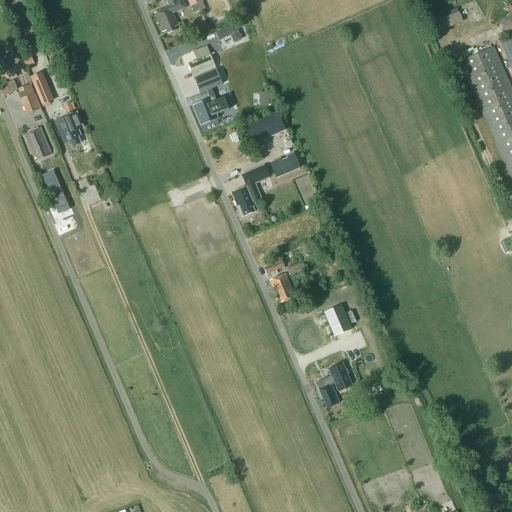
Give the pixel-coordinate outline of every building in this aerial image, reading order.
[(168,0),(171,6),(155,12),(163,31),(166,29),(168,33),(176,30),(175,26),(178,25),(173,13),(187,7),(183,0),(168,0)] [(462,7),(441,15),(447,29),(468,21),(462,7)] [(506,41),(511,37),(511,20),(499,26),(506,41)] [(244,26),(242,22),(235,25),(235,24),(216,33),(219,41),(231,35),(234,43),(242,40),(237,29),(244,26)] [(511,180),(511,40),(501,45),(511,69),(511,86),(495,48),(459,64),(511,180)] [(26,68),(35,64),(31,57),(23,60),(26,68)] [(193,106),(199,122),(202,121),(203,125),(217,119),(218,119),(216,115),(229,110),(229,109),(227,110),(222,99),(224,98),(217,101),(212,89),(223,84),(217,69),(194,79),(200,93),(205,91),(209,100),(194,106),(193,106)] [(52,101),(40,73),(30,77),(42,105),(52,101)] [(18,91),(14,81),(0,86),(0,88),(3,97),(18,91)] [(31,84),(18,89),(27,114),(40,109),(31,84)] [(259,93),(260,106),(269,105),(268,92),(259,93)] [(73,102),(70,104),(70,103),(64,105),(67,113),(76,109),(73,102)] [(259,142),(292,129),(286,113),(258,124),(261,131),(255,133),(259,142)] [(71,115),(57,121),(54,122),(63,145),(70,142),(72,146),(80,143),(78,137),(80,136),(71,115)] [(51,155),(40,128),(24,135),(34,157),(37,156),(38,160),(51,155)] [(275,179),(300,168),(293,153),(286,156),(287,159),(282,161),(280,158),(268,163),(275,179)] [(242,175),(247,187),(232,193),(237,206),(239,205),(243,215),(254,211),(252,206),(254,205),(254,203),(262,199),(255,184),(270,177),(265,165),(242,175)] [(55,169),(44,174),(60,212),(71,208),(55,169)] [(109,198),(103,201),(105,204),(108,212),(114,209),(110,201),(109,198)] [(280,256),(263,263),(265,268),(264,269),(267,275),(285,267),(283,261),(282,261),(280,256)] [(288,269),(290,276),(306,270),(303,264),(288,269)] [(294,293),(285,273),(269,280),(272,286),(273,286),(275,291),(277,290),(282,301),(292,297),(291,294),(294,293)] [(350,329),(341,307),(326,313),(335,335),(350,329)] [(323,380),(316,382),(319,389),(317,390),(321,400),(323,399),(327,408),(340,403),(331,384),(334,383),(337,388),(344,385),(351,382),(349,377),(342,363),(328,369),(331,376),(323,380)]
